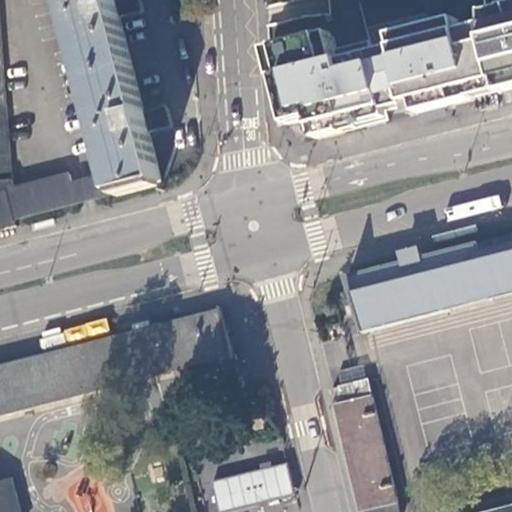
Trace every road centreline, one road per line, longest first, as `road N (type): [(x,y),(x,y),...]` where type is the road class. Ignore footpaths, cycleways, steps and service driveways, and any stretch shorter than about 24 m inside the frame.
road 1 (primary): [(0,330),(268,256)]
road 2 (primary): [(258,207),(0,271)]
road 3 (residential): [(268,256),(332,511)]
road 4 (primary): [(511,143),(258,207)]
road 5 (primary): [(268,256),(511,193)]
road 6 (tertiary): [(242,0),(258,207)]
